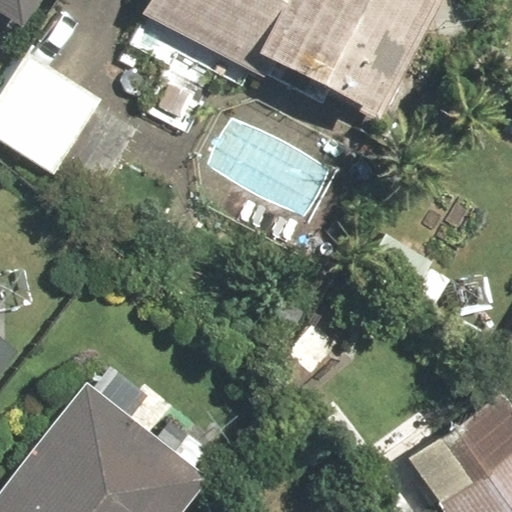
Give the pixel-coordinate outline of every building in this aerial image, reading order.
[(0,0),(0,17),(15,27),(31,0),(0,0)] [(139,0),(132,17),(239,67),(246,52),(359,103),(371,75),(397,88),(437,0),(139,0)] [(96,98),(17,46),(0,72),(0,144),(45,174),(96,98)] [(427,271),(381,234),(353,268),(399,306),(427,271)] [(511,318),(499,343),(511,350),(511,318)] [(132,395),(88,361),(0,477),(0,511),(169,511),(193,480),(114,419),(132,395)] [(511,511),(511,424),(486,387),(394,452),(436,511),(511,511)]
